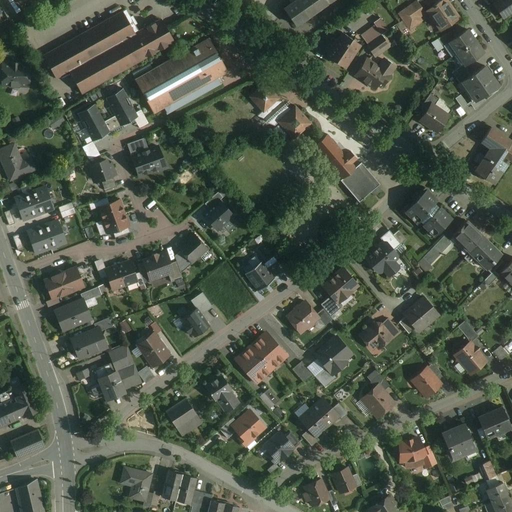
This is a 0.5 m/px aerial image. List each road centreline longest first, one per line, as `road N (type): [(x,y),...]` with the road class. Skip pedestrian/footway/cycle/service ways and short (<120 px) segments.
road 1 (residential): [(118,444),(122,416),(139,395),(293,283),(428,162)]
road 2 (residential): [(428,162),(191,0)]
road 3 (residential): [(511,375),(294,470),(266,499)]
road 4 (secondary): [(66,456),(51,386),(10,273)]
road 5 (residential): [(118,444),(178,452),(266,499)]
road 6 (residential): [(10,273),(147,235)]
